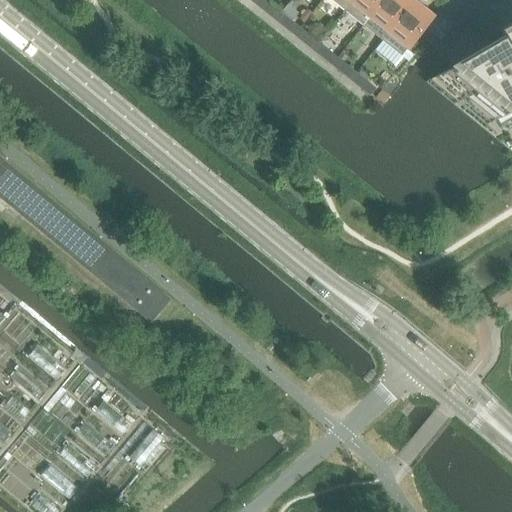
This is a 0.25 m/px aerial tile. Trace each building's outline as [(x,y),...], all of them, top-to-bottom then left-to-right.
[(259,0),(255,6),(274,21),(280,13),(264,0),(259,0)] [(330,0),(344,11),(352,0),(330,0)] [(352,0),(344,11),(362,26),(382,0),(352,0)] [(382,0),(362,26),(381,41),(412,2),(409,0),(382,0)] [(431,18),(412,2),(381,41),(400,56),(431,18)] [(306,10),(298,19),(303,23),(311,13),(306,10)] [(274,21),(293,36),(299,28),(280,13),(274,21)] [(502,38),(432,78),(488,123),(510,110),(511,113),(511,27),(510,23),(498,30),(502,38)] [(293,36),(312,51),(318,43),(299,28),(293,36)] [(312,51),(330,66),(337,58),(318,43),(312,51)] [(330,66),(349,80),(355,73),(337,58),(330,66)] [(374,88),(355,73),(349,80),(368,96),(374,88)] [(381,90),(375,98),(383,104),(389,95),(381,90)] [(0,196),(150,323),(169,299),(15,171),(0,158),(0,196)] [(36,346),(28,355),(57,379),(65,369),(36,346)] [(19,368),(11,377),(39,401),(47,391),(19,368)] [(11,397),(3,407),(21,422),(29,412),(11,397)] [(103,401),(95,411),(123,434),(131,424),(103,401)] [(85,422),(77,432),(105,455),(113,446),(85,422)] [(0,424),(0,441),(3,443),(11,434),(0,424)] [(152,430),(129,458),(139,467),(163,438),(152,430)] [(66,444),(58,453),(87,477),(95,467),(66,444)] [(48,465),(40,475),(69,499),(77,489),(48,465)] [(40,496),(33,505),(41,511),(57,511),(58,511),(40,496)]
